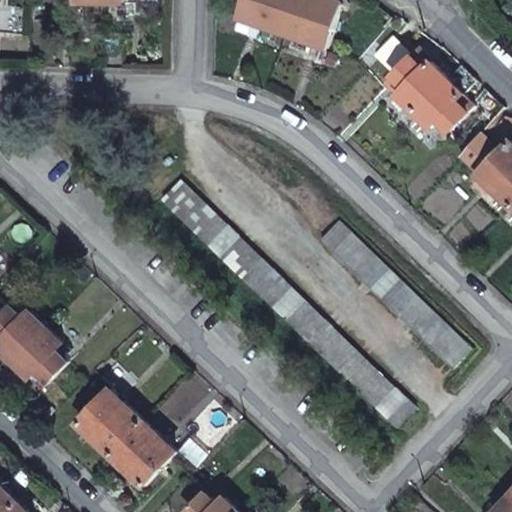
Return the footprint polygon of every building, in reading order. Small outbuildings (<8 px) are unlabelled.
[(248,0),(242,17),(330,50),(347,6),(330,0),(248,0)] [(398,37),(380,54),(400,74),(412,62),(418,57),(398,37)] [(425,50),(418,57),(429,67),(436,60),(425,50)] [(412,62),(400,74),(398,77),(409,88),(402,95),(418,110),(452,77),(436,60),(429,67),(418,57),(412,62)] [(480,79),(465,64),(452,77),(467,92),(480,79)] [(409,88),(398,77),(391,84),(402,95),(409,88)] [(467,92),(452,77),(418,110),(434,126),(441,119),(453,131),(472,111),(461,99),(467,92)] [(479,104),(467,92),(461,99),(472,111),(479,104)] [(489,165),(482,172),(511,202),(511,141),(502,151),(489,165)] [(484,159),(489,165),(502,151),(498,146),(484,159)] [(165,200),(222,257),(399,426),(416,406),(265,262),(183,181),(165,200)] [(456,366),(466,354),(474,346),(344,221),(327,240),(353,267),(456,366)] [(27,316),(15,304),(0,319),(0,329),(7,337),(1,344),(18,360),(51,325),(35,309),(27,316)] [(51,325),(18,360),(34,375),(40,368),(52,380),(73,359),(60,347),(67,341),(51,325)] [(40,368),(34,375),(46,386),(52,380),(40,368)] [(83,422),(114,452),(148,484),(181,449),(115,386),(83,422)] [(33,511),(7,486),(0,479),(0,511),(33,511)] [(246,511),(247,511),(231,496),(224,503),(211,492),(192,511),(246,511)] [(511,511),(511,498),(499,511),(511,511)]
